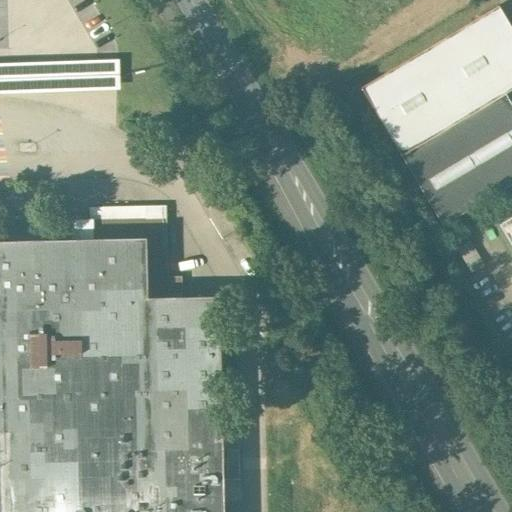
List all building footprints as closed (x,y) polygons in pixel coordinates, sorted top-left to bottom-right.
[(511,28),(498,6),(361,88),(401,155),(505,94),(511,89),(511,28)] [(0,60),(0,90),(118,86),(117,56),(0,60)] [(511,104),(505,94),(401,155),(443,225),(511,184),(511,104)] [(511,215),(498,224),(511,247),(511,215)] [(166,218),(89,220),(90,240),(146,239),(167,238),(166,218)] [(167,238),(146,239),(148,299),(182,298),(181,277),(167,277),(167,238)] [(90,240),(0,241),(0,511),(224,511),(219,297),(182,298),(148,299),(146,239),(90,240)] [(470,239),(456,246),(469,270),(483,263),(470,239)]
